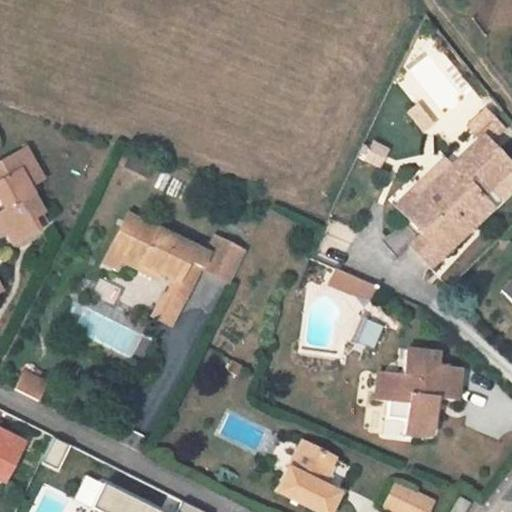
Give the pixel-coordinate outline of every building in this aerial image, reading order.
[(0,146),(8,141),(17,137),(2,109),(0,110),(0,146)] [(470,128),(483,141),(488,146),(502,132),(485,114),(470,128)] [(8,141),(16,155),(25,150),(17,137),(8,141)] [(433,230),(452,250),(491,212),(480,201),(491,190),(502,202),(511,192),(511,171),(488,146),(483,141),(451,172),(461,182),(446,197),(435,187),(418,203),(411,197),(396,211),(423,239),(433,230)] [(11,246),(37,231),(31,220),(41,214),(27,189),(41,179),(25,150),(16,155),(0,164),(0,205),(3,210),(0,210),(0,226),(4,234),(11,246)] [(31,220),(37,231),(47,225),(41,214),(31,220)] [(186,263),(198,269),(228,284),(243,254),(212,239),(204,255),(125,215),(116,233),(128,240),(120,256),(118,262),(134,270),(137,265),(160,276),(171,282),(176,284),(186,263)] [(423,239),(411,251),(430,271),(452,250),(433,230),(423,239)] [(128,240),(116,233),(108,250),(120,256),(128,240)] [(176,284),(171,282),(165,295),(182,303),(198,269),(186,263),(176,284)] [(137,265),(134,270),(158,281),(160,276),(137,265)] [(334,271),(327,285),(348,294),(372,299),(376,290),(334,271)] [(511,303),(511,285),(503,294),(511,303)] [(377,373),(373,401),(386,403),(384,420),(404,422),(402,435),(420,437),(421,426),(422,422),(432,423),(434,408),(428,407),(429,399),(454,401),(458,370),(436,367),(437,355),(403,351),(401,376),(377,373)] [(239,368),(234,365),(230,373),(235,376),(239,368)] [(24,374),(15,391),(39,403),(48,386),(24,374)] [(0,483),(1,484),(22,444),(0,432),(0,483)] [(67,445),(52,438),(40,462),(55,470),(67,445)] [(320,486),(333,459),(300,445),(276,492),(315,511),(328,511),(337,496),(320,486)] [(89,509),(101,485),(80,474),(68,498),(89,509)] [(200,511),(180,502),(175,511),(155,511),(101,485),(89,509),(93,511),(92,511),(200,511)] [(389,511),(401,511),(411,494),(395,486),(384,509),(389,511)] [(426,511),(431,504),(411,494),(401,511),(426,511)] [(464,511),(469,505),(459,498),(450,511),(464,511)]
